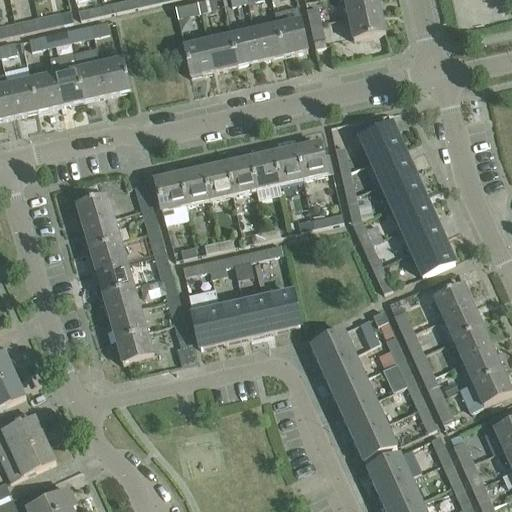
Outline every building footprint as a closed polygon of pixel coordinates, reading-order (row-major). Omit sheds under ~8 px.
[(152,0),(148,0),(128,5),(130,14),(154,9),(152,0)] [(178,0),(152,0),(154,9),(179,3),(178,0)] [(229,0),(232,11),(246,8),(244,2),(248,1),(248,0),(229,0)] [(244,2),(246,8),(264,4),(262,0),(248,0),(248,1),(244,2)] [(342,0),(348,22),(380,14),(377,0),(342,0)] [(199,18),(200,18),(218,14),(215,3),(201,6),(202,11),(198,12),(199,18)] [(103,10),(105,20),(130,14),(128,5),(103,10)] [(202,11),(201,6),(175,12),(178,24),(200,19),(200,18),(199,18),(198,12),(202,11)] [(81,25),(105,20),(103,10),(79,16),(81,25)] [(311,30),(321,28),(318,12),(307,15),(311,30)] [(275,18),(284,60),(308,55),(298,13),(275,18)] [(380,14),(348,22),(353,45),(386,38),(380,14)] [(62,17),(38,22),(41,34),(73,27),(71,16),(62,18),(62,17)] [(261,66),(284,60),(275,18),(274,18),(277,30),(254,35),(261,66)] [(18,39),(41,34),(38,22),(15,27),(18,39)] [(191,22),(179,24),(181,36),(193,33),(191,22)] [(0,30),(0,43),(18,39),(15,27),(0,30)] [(92,31),(94,42),(110,38),(107,27),(92,31)] [(321,28),(311,30),(316,54),(326,51),(321,28)] [(94,42),(92,31),(76,34),(78,45),(94,42)] [(231,40),(238,71),(261,66),(254,35),(231,40)] [(61,37),(45,41),(48,53),(64,49),(61,37)] [(231,40),(207,45),(214,76),(238,71),(231,40)] [(48,53),(45,41),(29,44),(32,56),(48,53)] [(191,81),(214,76),(207,45),(184,50),(191,81)] [(15,48),(0,50),(0,56),(1,63),(17,60),(15,48)] [(88,70),(77,72),(85,105),(108,100),(101,67),(99,68),(95,51),(84,53),(88,70)] [(101,67),(108,100),(131,95),(124,62),(101,67)] [(54,78),(61,111),(85,105),(77,72),(54,78)] [(61,111),(54,78),(52,78),(51,73),(42,75),(44,80),(31,83),(38,116),(61,111)] [(0,124),(15,121),(7,88),(6,88),(4,79),(0,80),(0,124)] [(7,88),(15,121),(38,116),(31,83),(7,88)] [(372,166),(402,153),(392,130),(362,143),(372,166)] [(320,146),(295,152),(302,184),(333,177),(329,159),(323,160),(320,146)] [(335,153),(342,180),(350,176),(344,151),(335,153)] [(271,157),(278,189),(302,184),(295,152),(271,157)] [(382,189),(412,175),(402,153),(372,166),(382,189)] [(248,163),(255,194),(278,189),(271,157),(248,163)] [(224,168),(231,200),(255,194),(248,163),(224,168)] [(200,173),(207,205),(231,200),(224,168),(200,173)] [(177,179),(184,210),(207,205),(200,173),(177,179)] [(393,212),(422,198),(412,175),(382,189),(393,212)] [(347,203),(356,201),(350,176),(342,180),(347,203)] [(184,210),(177,179),(155,184),(162,215),(163,220),(174,218),(173,213),(184,210)] [(141,214),(152,211),(146,189),(135,192),(141,214)] [(403,234),(433,221),(422,198),(393,212),(403,234)] [(83,231),(114,222),(107,199),(76,208),(83,231)] [(356,201),(347,203),(354,229),(362,226),(362,225),(356,201)] [(159,234),(152,211),(141,214),(148,237),(159,234)] [(341,219),(311,226),(313,234),(343,227),(341,219)] [(413,257),(443,244),(433,221),(403,234),(413,257)] [(90,254),(121,245),(114,222),(83,231),(90,254)] [(313,234),(311,226),(298,229),(300,237),(313,234)] [(354,229),(364,252),(372,248),(362,226),(354,229)] [(279,233),(264,236),(266,245),(281,242),(279,233)] [(155,260),(165,257),(159,234),(148,237),(155,260)] [(266,245),(264,236),(252,239),(254,248),(266,245)] [(232,244),(217,247),(219,256),(234,253),(232,244)] [(443,244),(413,257),(424,280),(453,267),(443,244)] [(96,277),(127,268),(121,245),(90,254),(96,277)] [(219,256),(217,247),(204,250),(206,259),(219,256)] [(364,252),(374,275),(382,271),(372,248),(364,252)] [(257,256),(259,265),(283,260),(281,250),(257,256)] [(183,264),(197,261),(195,252),(181,255),(183,264)] [(250,267),(259,265),(257,256),(232,261),(234,271),(239,290),(255,286),(250,267)] [(172,280),(165,257),(155,260),(161,283),(172,280)] [(234,271),(232,261),(208,267),(210,276),(212,284),(227,281),(226,273),(234,271)] [(210,276),(208,267),(183,272),(185,282),(210,276)] [(103,300),(134,291),(127,268),(96,277),(103,300)] [(382,271),(374,275),(384,298),(392,294),(382,271)] [(161,283),(168,307),(179,304),(172,280),(161,283)] [(444,324),(473,310),(463,288),(434,302),(444,324)] [(110,323),(141,314),(134,291),(103,300),(110,323)] [(201,351),(226,346),(218,314),(220,314),(216,296),(191,302),(195,319),(194,320),(201,351)] [(292,297),(267,303),(275,335),(299,329),(292,297)] [(404,302),(389,309),(394,320),(405,316),(410,314),(404,302)] [(250,340),(275,335),(267,303),(243,308),(250,340)] [(174,329),(185,326),(179,304),(168,307),(174,329)] [(220,314),(218,314),(226,346),(250,340),(243,308),(220,314)] [(483,332),(473,310),(444,324),(453,345),(483,332)] [(116,346),(147,337),(144,326),(151,324),(148,312),(141,314),(110,323),(116,346)] [(388,326),(383,316),(373,320),(378,331),(388,326)] [(394,320),(404,342),(414,337),(405,316),(394,320)] [(379,348),(377,343),(369,325),(361,328),(371,352),(379,348)] [(192,349),(185,326),(174,329),(181,352),(192,349)] [(463,367),(493,354),(483,332),(453,345),(463,367)] [(322,374),(354,359),(352,354),(344,336),(311,350),(322,374)] [(154,360),(147,337),(116,346),(123,369),(154,360)] [(404,342),(413,364),(424,359),(414,337),(404,342)] [(386,345),(397,369),(405,365),(394,341),(386,345)] [(473,389),(503,375),(493,354),(463,367),(473,389)] [(0,357),(0,385),(12,379),(3,358),(6,357),(5,355),(0,357)] [(332,397),(365,382),(377,377),(367,355),(355,360),(354,359),(322,374),(332,397)] [(424,359),(413,364),(423,385),(434,381),(424,359)] [(415,387),(405,365),(397,369),(407,391),(415,387)] [(511,395),(503,375),(473,389),(483,411),(511,397),(511,395)] [(12,379),(0,385),(0,412),(26,401),(25,399),(22,400),(12,379)] [(444,402),(434,381),(423,385),(433,407),(444,402)] [(375,405),(365,382),(332,397),(343,420),(375,405)] [(418,415),(426,411),(415,387),(407,391),(411,400),(406,402),(412,417),(418,415)] [(455,387),(444,392),(448,401),(459,396),(455,387)] [(444,402),(433,407),(447,438),(457,433),(444,402)] [(353,443),(386,428),(375,405),(343,420),(353,443)] [(436,434),(426,411),(418,415),(428,438),(436,434)] [(0,460),(2,464),(42,445),(33,424),(36,422),(35,420),(0,436),(0,460)] [(503,455),(511,450),(511,424),(504,428),(493,433),(503,455)] [(386,428),(353,443),(364,466),(396,451),(386,428)] [(442,468),(450,464),(440,442),(431,446),(442,468)] [(42,445),(2,464),(12,486),(56,466),(55,464),(52,466),(42,445)] [(463,473),(474,469),(464,447),(453,452),(463,473)] [(511,450),(503,455),(511,475),(511,450)] [(378,497),(411,482),(423,476),(411,452),(386,465),(367,474),(378,497)] [(442,468),(452,491),(460,487),(450,464),(442,468)] [(474,469),(463,473),(473,494),(483,490),(474,469)] [(511,476),(507,479),(508,480),(503,482),(508,493),(511,491),(511,476)] [(378,497),(384,511),(405,511),(421,505),(411,482),(378,497)] [(0,510),(14,504),(6,487),(0,490),(0,510)] [(461,511),(467,511),(471,510),(460,487),(452,491),(461,511)] [(483,490),(473,494),(480,511),(492,511),(493,511),(483,490)] [(14,504),(0,510),(0,511),(72,511),(76,511),(68,494),(49,503),(29,511),(27,511),(22,500),(14,504)]
